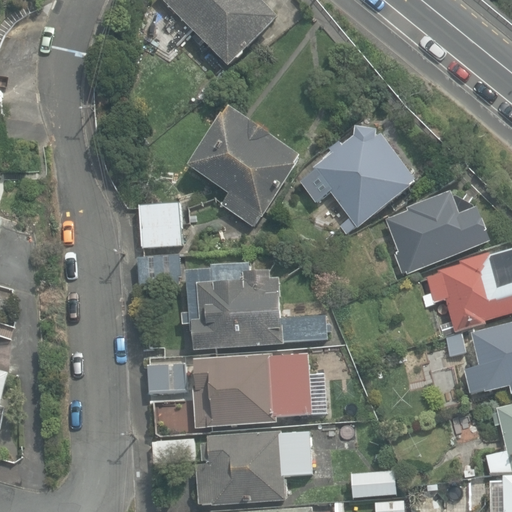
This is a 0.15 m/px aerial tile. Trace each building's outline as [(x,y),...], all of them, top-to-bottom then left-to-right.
[(195,32),(231,68),(280,19),(261,0),(161,0),(185,23),(179,28),(189,38),(195,32)] [(224,206),(254,226),(261,216),(263,218),(297,166),(296,165),(301,157),(269,135),(271,131),(259,123),(256,127),(231,110),(226,118),(224,117),(191,168),(231,194),(224,206)] [(341,226),(346,234),(357,226),(358,228),(417,184),(382,136),(378,138),(378,132),(357,129),(355,138),(344,147),(341,142),(330,151),(334,156),(314,170),(316,173),(306,180),(312,188),(311,189),(320,202),(324,199),(328,204),(335,198),(350,219),(341,226)] [(407,273),(408,276),(493,245),(479,209),(476,210),(456,199),(453,193),(408,210),(410,213),(388,221),(400,254),(395,256),(402,275),(407,273)] [(141,207),(143,248),(183,246),(181,205),(141,207)] [(448,301),(458,334),(489,326),(488,322),(511,314),(511,251),(493,257),(492,253),(461,262),(462,266),(440,272),(441,276),(428,280),(432,294),(424,297),(427,308),(438,305),(437,304),(448,301)] [(137,260),(140,289),(184,285),(182,256),(137,260)] [(195,324),(197,352),(286,345),(285,342),(330,339),(329,332),(333,332),(332,325),(329,325),(328,316),(285,319),(281,279),(274,280),(273,271),(253,273),(252,264),(214,267),(214,271),(189,273),(192,314),(185,315),(186,324),(195,324)] [(511,387),(511,391),(511,324),(473,334),(481,366),(466,370),(472,394),(486,392),(486,393),(511,387)] [(448,338),(453,365),(464,363),(462,354),(467,353),(464,334),(448,338)] [(194,389),(197,429),(279,424),(278,418),(313,416),(309,356),(275,358),(275,355),(196,360),(198,389),(194,389)] [(149,367),(151,395),(188,392),(186,365),(149,367)] [(0,372),(0,416),(11,375),(0,372)] [(511,404),(500,407),(510,450),(489,455),(494,474),(511,473),(511,404)] [(214,505),(215,507),(289,501),(289,499),(290,499),(289,484),(287,484),(286,476),(314,474),(311,433),(284,435),(284,432),(210,438),(211,444),(204,445),(205,462),(211,462),(211,465),(199,466),(202,506),(214,505)] [(153,443),(156,465),(197,461),(195,441),(160,444),(160,442),(153,443)] [(464,471),(465,479),(476,478),(476,470),(464,471)] [(353,475),(356,499),(398,495),(396,471),(353,475)] [(511,511),(511,474),(507,475),(507,480),(493,480),(493,511),(511,511)] [(376,504),(376,511),(408,511),(407,501),(376,504)] [(326,511),(336,511),(337,503),(327,504),(326,511)]
